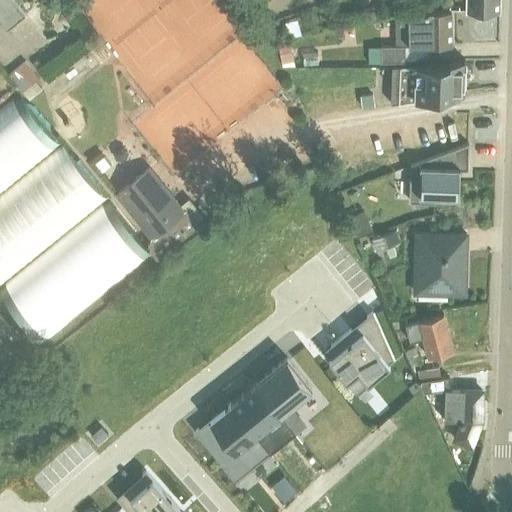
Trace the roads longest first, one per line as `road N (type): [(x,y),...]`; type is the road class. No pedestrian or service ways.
road 1 (tertiary): [(511,496),(503,453),(511,190)]
road 2 (residential): [(150,428),(336,281)]
road 3 (residential): [(294,511),(391,425)]
road 4 (residential): [(150,428),(53,511)]
